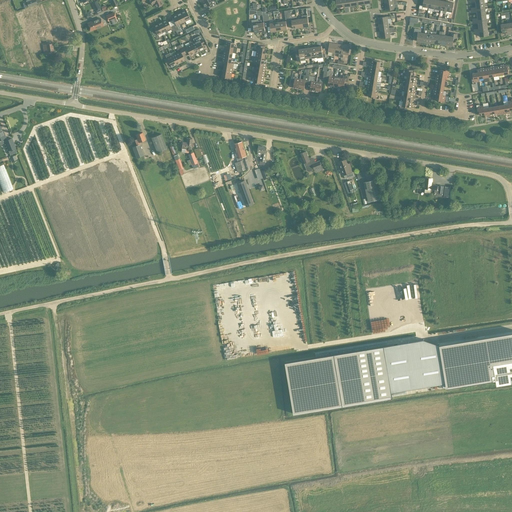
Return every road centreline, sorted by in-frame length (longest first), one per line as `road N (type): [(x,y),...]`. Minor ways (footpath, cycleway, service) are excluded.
road 1 (unclassified): [(0,314),(278,257),(511,222)]
road 2 (unclassified): [(511,218),(506,185),(492,175),(73,104)]
road 3 (residential): [(320,98),(275,91),(279,47),(335,24)]
